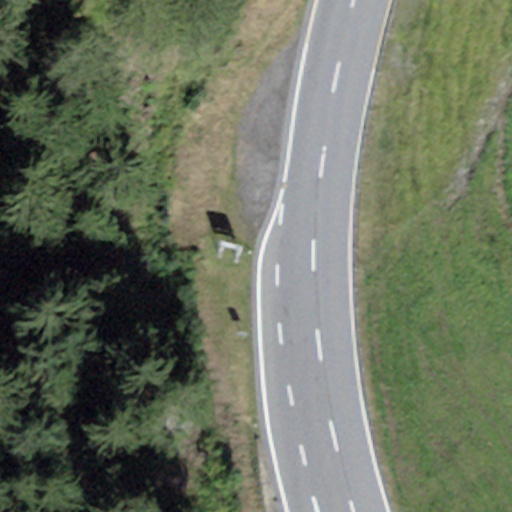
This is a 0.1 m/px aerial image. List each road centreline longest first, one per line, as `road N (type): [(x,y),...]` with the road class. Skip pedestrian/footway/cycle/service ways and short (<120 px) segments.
road 1 (tertiary): [(315,356),(319,215),(355,0)]
road 2 (tertiary): [(351,511),(315,356)]
road 3 (primary): [(315,356),(302,511)]
